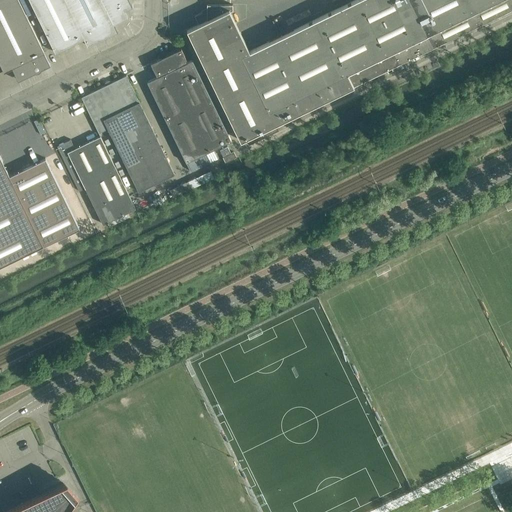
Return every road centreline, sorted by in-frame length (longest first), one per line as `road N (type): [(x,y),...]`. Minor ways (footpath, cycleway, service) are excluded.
road 1 (secondary): [(511,168),(6,417)]
road 2 (unknown): [(511,14),(247,133),(221,116),(195,65),(178,0)]
road 3 (unclassified): [(0,111),(141,43),(150,34),(152,0)]
